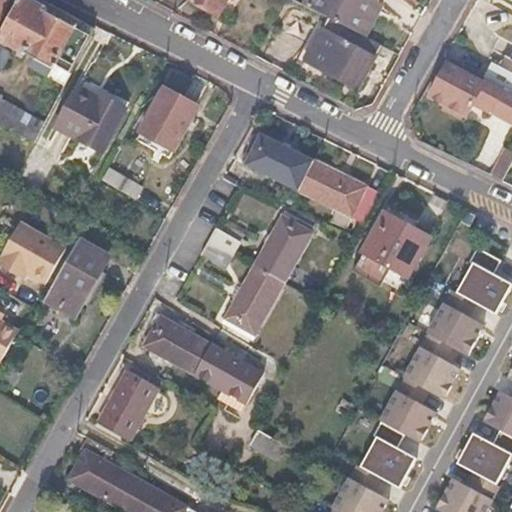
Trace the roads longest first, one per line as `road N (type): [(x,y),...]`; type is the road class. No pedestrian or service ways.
road 1 (residential): [(259,83),(19,511)]
road 2 (residential): [(94,0),(259,83)]
road 3 (residential): [(376,143),(458,0)]
road 4 (residential): [(376,143),(511,210)]
road 5 (residential): [(259,83),(376,143)]
